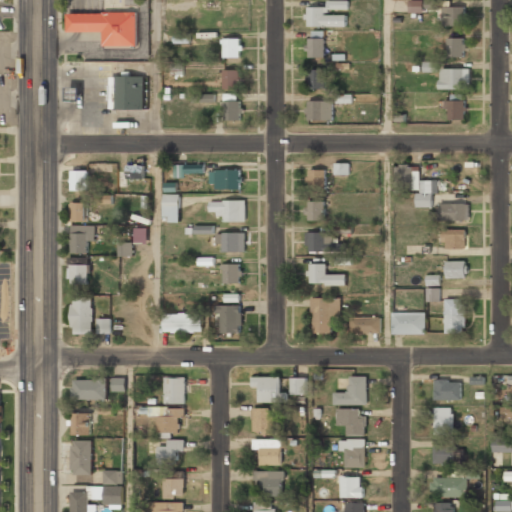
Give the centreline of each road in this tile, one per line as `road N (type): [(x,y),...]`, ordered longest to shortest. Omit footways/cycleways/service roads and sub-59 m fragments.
road 1 (residential): [(511,355),(61,358),(0,371)]
road 2 (secondary): [(38,0),(40,511)]
road 3 (residential): [(511,142),(39,147)]
road 4 (residential): [(275,0),(278,357)]
road 5 (residential): [(501,0),(502,356)]
road 6 (residential): [(402,357),(401,511)]
road 7 (residential): [(221,358),(223,511)]
